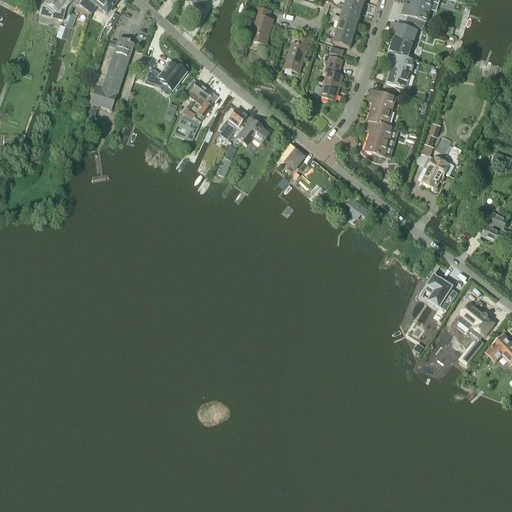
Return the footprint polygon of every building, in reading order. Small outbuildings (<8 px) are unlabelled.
[(40,0),(41,0),(37,5),(42,9),(40,17),(62,22),(65,9),(72,0),(40,0)] [(97,8),(103,0),(88,0),(88,1),(87,0),(83,0),(79,6),(91,16),(97,8)] [(106,16),(116,4),(111,0),(103,0),(97,8),(106,16)] [(189,0),(188,5),(202,10),(205,0),(189,0)] [(336,8),(336,10),(343,12),(344,10),(360,16),(364,4),(350,0),(346,0),(347,1),(344,0),(338,0),(338,4),(337,5),(336,8)] [(403,9),(401,16),(426,23),(433,0),(412,0),(409,11),(403,9)] [(266,47),(273,22),(268,20),(270,13),(257,10),(255,18),(258,18),(251,43),(266,47)] [(334,17),(332,21),(340,24),(340,22),(357,27),(360,16),(344,10),(343,12),(341,19),(334,17)] [(70,15),(65,28),(71,30),(76,17),(70,15)] [(112,15),(104,28),(111,31),(118,18),(112,15)] [(330,28),(329,33),(336,35),(337,33),(353,38),(357,27),(340,22),(340,24),(337,31),(330,28)] [(408,61),(417,32),(392,24),(390,31),(396,33),(389,55),(408,61)] [(319,37),(318,42),(325,44),(333,47),(333,45),(350,50),(353,38),(337,33),(336,35),(334,42),(326,40),(319,37)] [(129,45),(129,44),(118,40),(117,45),(110,42),(108,48),(94,90),(89,106),(92,107),(84,130),(90,132),(97,109),(111,113),(116,97),(133,46),(129,45)] [(309,51),(311,44),(299,40),(297,47),(292,45),(284,70),(299,75),(307,51),(309,51)] [(342,58),(343,53),(331,49),(330,55),(342,58)] [(389,55),(387,62),(393,63),(386,85),(405,91),(414,63),(408,61),(389,55)] [(314,97),(320,99),(334,103),(342,78),(338,77),(342,62),(330,58),(328,64),(325,73),(327,74),(323,90),(317,88),(314,97)] [(153,72),(144,84),(161,89),(163,86),(172,93),(174,91),(176,92),(179,88),(177,87),(186,75),(174,66),(173,68),(169,65),(165,69),(162,73),(159,77),(153,72)] [(197,104),(207,91),(197,84),(187,97),(197,104)] [(125,89),(121,101),(126,103),(130,90),(125,89)] [(203,120),(211,109),(210,107),(216,99),(207,91),(197,104),(202,108),(196,115),(203,120)] [(387,128),(396,100),(371,92),(369,99),(374,101),(368,123),(387,128)] [(156,111),(158,102),(151,100),(151,99),(140,96),(136,114),(146,116),(148,109),(156,111)] [(173,119),(177,109),(169,106),(165,117),(173,119)] [(226,143),(230,139),(233,135),(239,127),(246,118),(236,111),(227,123),(218,134),(220,135),(219,137),(226,143)] [(192,142),(198,128),(180,120),(177,128),(187,132),(184,139),(192,142)] [(243,130),(239,127),(233,135),(237,138),(235,141),(246,150),(252,142),(259,148),(268,137),(261,132),(262,131),(250,122),(243,130)] [(368,123),(366,129),(372,131),(365,153),(384,159),(393,130),(387,128),(368,123)] [(437,139),(440,129),(432,126),(429,133),(428,136),(437,139)] [(430,149),(434,139),(428,136),(424,147),(430,149)] [(430,158),(433,150),(423,147),(420,157),(427,159),(428,157),(430,158)] [(294,154),(293,152),(286,161),(287,162),(286,165),(294,171),(304,159),(295,152),(294,154)] [(509,169),(511,161),(495,155),(492,163),(509,169)] [(424,170),(419,180),(423,182),(422,184),(435,191),(441,179),(442,180),(444,177),(449,179),(454,169),(448,166),(447,167),(435,161),(434,162),(433,161),(428,159),(423,169),(424,170)] [(223,178),(230,164),(223,160),(216,175),(223,178)] [(364,220),(368,214),(351,202),(347,207),(352,210),(348,215),(357,221),(360,216),(364,220)] [(511,235),(503,232),(508,222),(492,214),(487,225),(488,225),(486,229),(486,228),(481,238),(498,246),(500,244),(507,247),(511,237),(511,235)] [(451,291),(452,289),(434,278),(427,288),(435,293),(428,305),(438,311),(439,309),(447,314),(458,295),(451,291)] [(469,306),(460,318),(474,329),(470,334),(480,342),(493,325),(487,321),(487,320),(488,319),(487,318),(487,317),(486,317),(485,316),(484,317),(483,317),(483,318),(469,306)] [(494,348),(487,354),(495,363),(502,356),(511,366),(511,348),(509,346),(510,345),(503,337),(493,347),(494,348)] [(485,346),(479,341),(463,361),(469,366),(485,346)]
